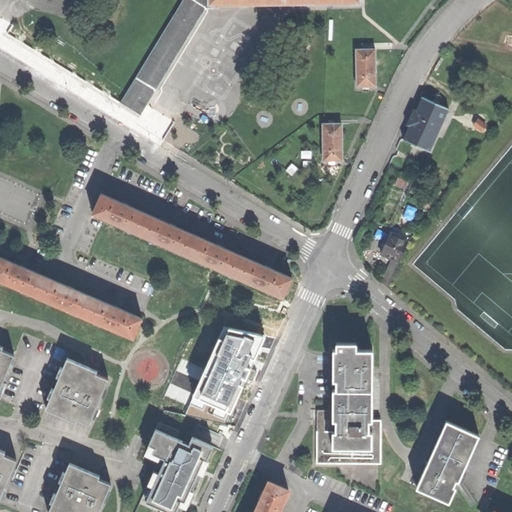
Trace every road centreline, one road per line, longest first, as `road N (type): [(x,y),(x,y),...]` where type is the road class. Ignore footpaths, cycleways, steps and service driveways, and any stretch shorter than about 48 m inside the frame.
road 1 (residential): [(329,257),(0,57)]
road 2 (residential): [(329,257),(413,69),(468,0)]
road 3 (residential): [(329,257),(214,511)]
road 4 (residential): [(511,413),(329,257)]
